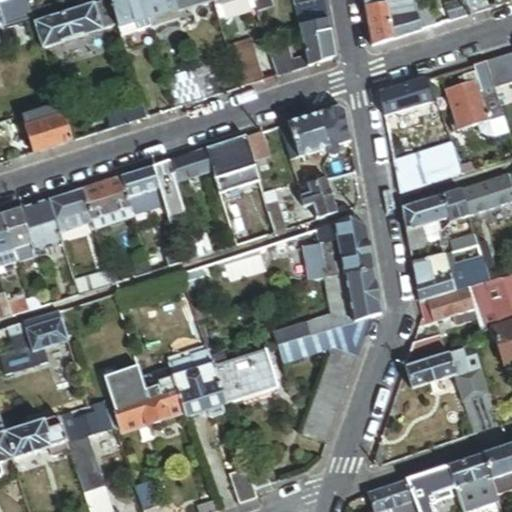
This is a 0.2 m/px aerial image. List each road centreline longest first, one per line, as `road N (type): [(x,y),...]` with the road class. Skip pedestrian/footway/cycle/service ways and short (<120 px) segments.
road 1 (residential): [(358,80),(397,311),(329,491)]
road 2 (residential): [(0,189),(358,80)]
road 3 (residential): [(329,491),(511,431)]
road 4 (residential): [(358,80),(511,32)]
